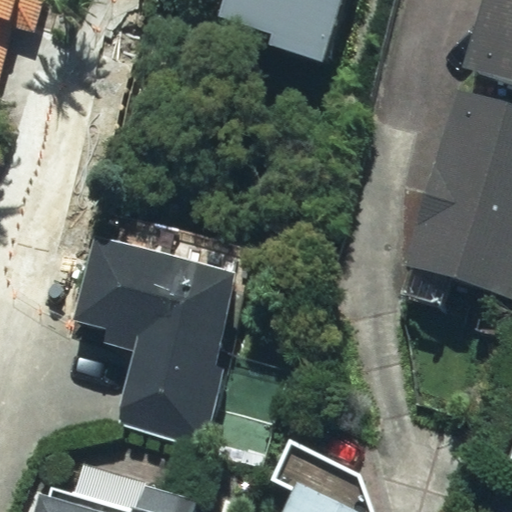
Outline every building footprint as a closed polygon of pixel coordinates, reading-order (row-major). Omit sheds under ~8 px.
[(0,0),(0,71),(9,39),(21,43),(33,0),(0,0)] [(243,0),(230,48),(282,63),(280,73),(334,89),(359,0),(243,0)] [(511,0),(491,0),(468,82),(511,94),(511,0)] [(511,111),(461,96),(405,282),(511,314),(511,111)] [(0,220),(9,195),(0,191),(0,220)] [(243,291),(97,257),(78,341),(143,356),(125,432),(206,451),(243,291)] [(380,511),(370,484),(296,446),(274,487),(300,500),(293,511),(380,511)] [(140,511),(112,511),(46,494),(40,511),(208,511),(210,508),(146,490),(140,511)]
